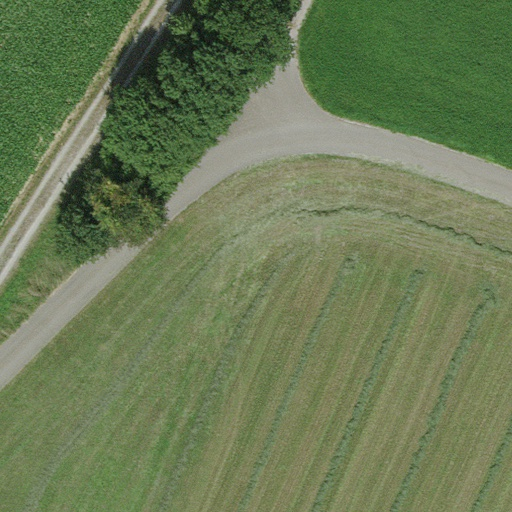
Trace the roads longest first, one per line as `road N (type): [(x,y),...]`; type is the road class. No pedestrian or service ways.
road 1 (track): [(0,379),(206,192),(292,133),(363,146),(511,199)]
road 2 (track): [(0,268),(164,0)]
road 3 (track): [(292,133),(293,57),(320,0)]
